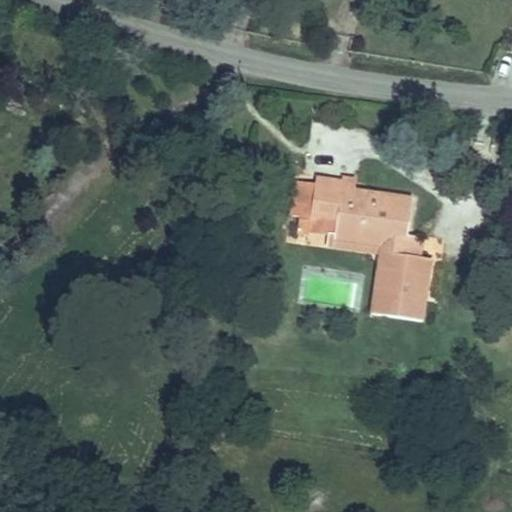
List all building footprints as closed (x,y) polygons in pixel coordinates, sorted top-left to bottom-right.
[(295,201),(293,211),(299,217),(297,233),(310,235),(310,230),(312,219),(338,223),(336,234),(335,239),(389,247),(388,255),(381,253),(381,255),(372,314),(422,322),(431,261),(421,259),(424,240),(407,237),(412,200),(354,192),(343,190),(344,182),(316,178),(315,186),(313,204),(295,201)] [(356,183),(344,182),(343,190),(354,192),(356,183)] [(297,183),(295,201),(313,204),(315,186),(297,183)] [(312,219),(310,230),(336,234),(338,223),(312,219)] [(335,239),(334,248),(381,255),(381,253),(388,255),(389,247),(335,239)]
